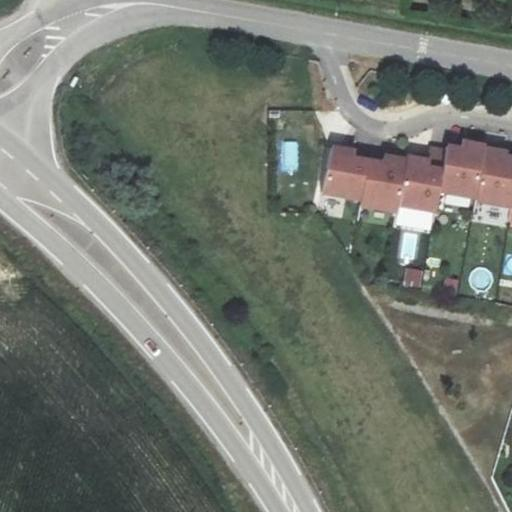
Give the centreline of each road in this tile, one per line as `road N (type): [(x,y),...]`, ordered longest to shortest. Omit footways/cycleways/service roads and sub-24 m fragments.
road 1 (secondary): [(0,161),(89,243),(186,352),(294,511)]
road 2 (residential): [(323,34),(349,113),(375,128),(409,128),(451,112),(511,124)]
road 3 (unclassified): [(92,13),(164,5),(323,34)]
road 4 (unclassified): [(323,34),(511,68)]
road 5 (unclassified): [(0,153),(92,13)]
